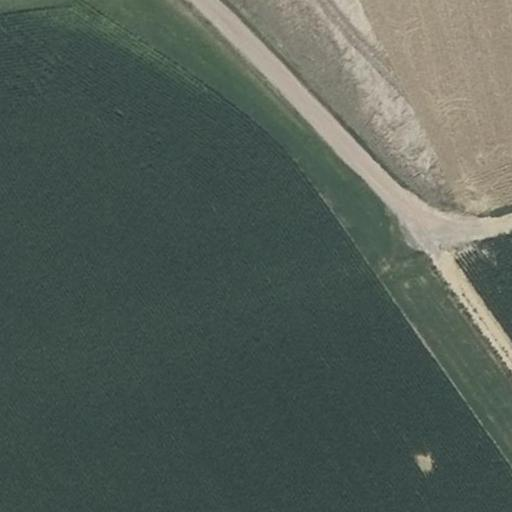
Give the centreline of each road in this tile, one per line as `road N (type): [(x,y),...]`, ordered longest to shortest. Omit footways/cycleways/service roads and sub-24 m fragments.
road 1 (track): [(200,0),(361,166),(445,222)]
road 2 (track): [(511,353),(441,249),(445,222)]
